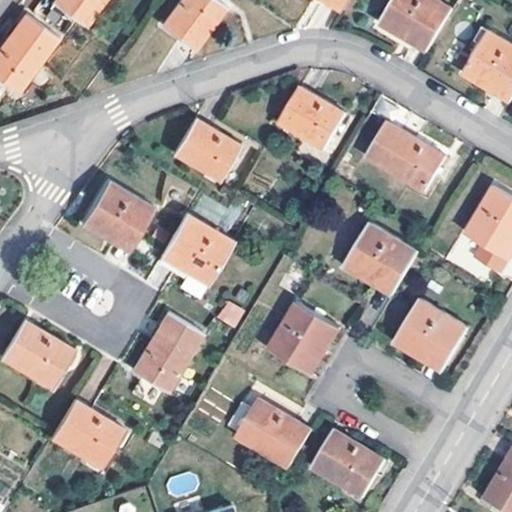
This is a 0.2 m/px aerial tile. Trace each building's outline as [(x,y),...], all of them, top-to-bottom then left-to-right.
[(63,0),(87,17),(100,0),(63,0)] [(175,0),(163,17),(196,41),(227,0),(175,0)] [(390,0),(383,13),(410,31),(418,19),(436,31),(454,0),(390,0)] [(30,6),(0,45),(0,68),(22,85),(63,31),(30,6)] [(436,31),(418,19),(410,31),(429,42),(436,31)] [(511,32),(491,20),(465,64),(511,92),(511,91),(511,32)] [(302,79),(281,114),(328,142),(349,106),(302,79)] [(198,110),(176,145),(223,172),(244,137),(198,110)] [(390,113),(369,148),(427,183),(449,147),(390,113)] [(242,177),(256,192),(281,169),(268,154),(242,177)] [(110,173),(84,215),(116,235),(119,230),(122,225),(137,234),(157,202),(110,173)] [(485,232),(476,246),(502,262),(511,246),(511,184),(497,176),(468,222),(485,232)] [(170,237),(187,247),(183,253),(179,259),(181,260),(200,272),(210,278),(236,235),(188,206),(170,237)] [(419,242),(373,216),(347,257),(375,275),(381,265),(400,275),(419,242)] [(131,244),(137,234),(122,225),(119,230),(116,235),(131,244)] [(183,253),(187,247),(170,237),(162,249),(179,259),(183,253)] [(192,285),(200,272),(181,260),(173,273),(192,285)] [(381,265),(375,275),(393,286),(400,275),(381,265)] [(423,289),(395,333),(426,351),(434,339),(451,349),(469,319),(423,289)] [(302,360),(311,344),(317,348),(322,351),(341,319),(299,293),(271,341),(302,360)] [(226,299),(216,317),(235,328),(245,309),(226,299)] [(143,369),(133,386),(153,398),(163,382),(168,385),(205,326),(170,305),(134,364),(143,369)] [(27,313),(4,352),(53,382),(67,358),(77,343),(27,313)] [(434,339),(426,351),(443,361),(451,349),(434,339)] [(313,366),(322,351),(317,348),(311,344),(302,360),(313,366)] [(263,391),(240,429),(289,460),(313,422),(263,391)] [(125,425),(74,394),(52,430),(103,461),(125,425)] [(335,423),(313,460),(364,491),(386,453),(344,429),(335,423)] [(511,448),(488,489),(511,503),(511,448)] [(171,496),(199,488),(194,471),(166,479),(171,496)] [(235,511),(231,499),(191,511),(235,511)]
